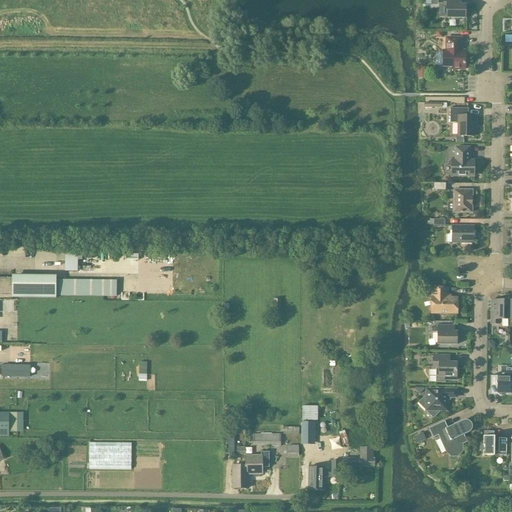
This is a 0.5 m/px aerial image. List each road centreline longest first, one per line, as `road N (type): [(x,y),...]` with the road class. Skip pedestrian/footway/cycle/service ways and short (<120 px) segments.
road 1 (residential): [(304,481),(293,496),(0,494)]
road 2 (residential): [(511,3),(491,7),(487,17),(495,103),(493,282)]
road 3 (residential): [(511,413),(488,411),(478,401),(478,297),(493,282)]
